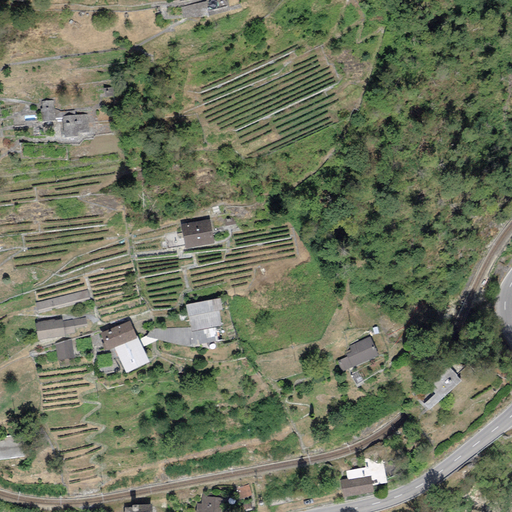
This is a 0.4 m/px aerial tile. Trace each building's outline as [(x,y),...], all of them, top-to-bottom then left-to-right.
[(208,16),(206,2),(181,7),(183,18),(208,16)] [(115,87),(104,88),(105,97),(116,96),(115,87)] [(53,101),(42,101),(42,109),(40,110),(41,121),(55,120),(54,118),(54,109),(53,101)] [(60,111),(54,109),(54,118),(62,118),(62,117),(75,116),(74,110),(60,111)] [(75,116),(62,117),(62,118),(64,138),(79,137),(78,133),(89,132),(87,114),(75,116)] [(235,217),(224,219),(226,226),(236,224),(235,217)] [(209,219),(181,224),(186,248),(213,243),(209,219)] [(87,290),(35,303),(38,312),(89,299),(87,290)] [(194,346),(219,341),(216,327),(222,326),(219,311),(223,310),(220,298),(186,305),(190,327),(191,332),(194,346)] [(86,317),(37,324),(37,340),(63,336),(64,334),(74,332),(74,329),(86,326),(86,317)] [(114,348),(137,338),(130,321),(100,333),(107,350),(114,348)] [(173,344),(194,346),(191,332),(190,327),(152,329),(146,336),(158,339),(173,344)] [(142,347),(158,339),(146,336),(139,340),(142,347)] [(341,372),(378,356),(369,336),(349,346),(350,350),(345,352),(347,357),(337,362),(341,372)] [(126,373),(149,362),(142,347),(139,340),(138,338),(137,338),(114,348),(126,373)] [(72,340),(56,345),(58,359),(74,357),(72,340)] [(446,365),(415,395),(429,410),(460,380),(446,365)] [(23,436),(0,438),(0,459),(25,457),(23,436)] [(347,479),(339,480),(341,497),(374,492),(373,485),(387,483),(382,456),(364,459),(365,467),(346,470),(347,479)] [(249,484),(234,489),(238,501),(252,496),(249,484)] [(267,496),(270,506),(293,501),(290,490),(267,496)] [(207,493),(202,493),(201,503),(197,503),(196,511),(220,511),(221,497),(207,496),(207,493)] [(251,502),(242,504),(244,510),(252,508),(251,502)]
